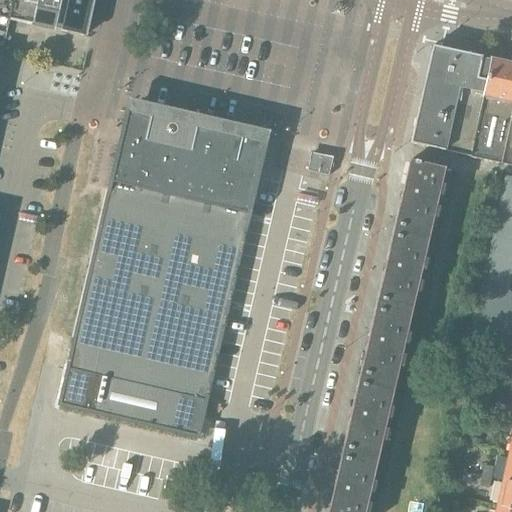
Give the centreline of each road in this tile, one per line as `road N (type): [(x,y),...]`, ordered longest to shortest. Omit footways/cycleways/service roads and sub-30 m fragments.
road 1 (tertiary): [(284,505),(364,157)]
road 2 (tertiary): [(385,0),(355,135),(364,157)]
road 3 (tertiary): [(364,157),(383,139),(414,8)]
